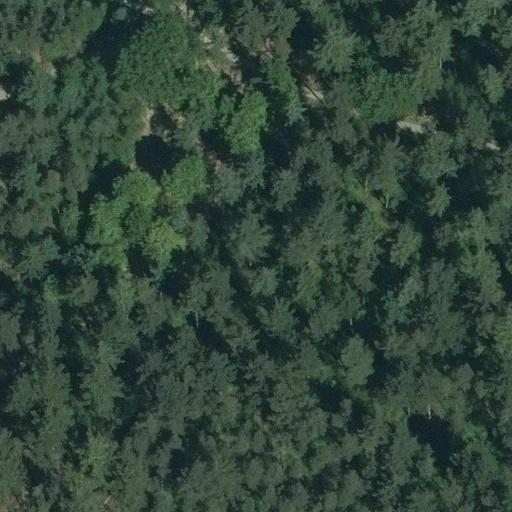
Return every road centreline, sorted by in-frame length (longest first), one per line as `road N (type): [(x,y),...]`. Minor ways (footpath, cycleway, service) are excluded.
road 1 (track): [(0,420),(177,79),(184,22)]
road 2 (track): [(232,0),(0,95)]
